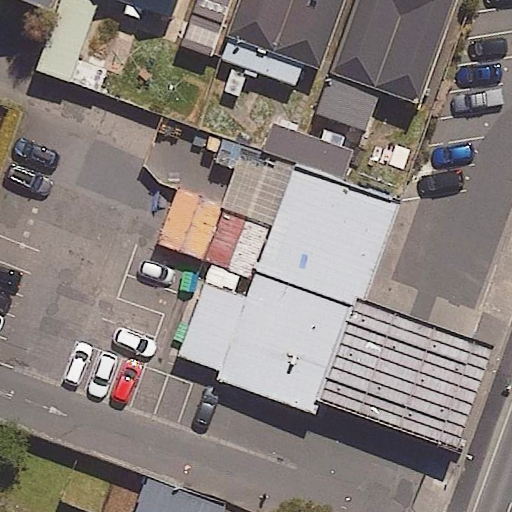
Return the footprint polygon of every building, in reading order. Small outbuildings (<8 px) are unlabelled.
[(73,0),(38,0),(69,11),(73,0)] [(108,0),(128,7),(125,16),(141,22),(144,13),(178,26),(187,0),(108,0)] [(233,0),(202,0),(186,48),(214,57),(233,0)] [(307,64),(323,70),(347,0),(247,0),(225,64),(233,67),(223,95),(243,102),(253,74),(298,90),(307,64)] [(461,0),(363,0),(321,118),(369,135),(383,95),(423,110),(461,0)] [(410,207),(302,167),(254,299),(209,283),(182,356),(226,372),(223,380),(331,420),(337,405),(375,301),(410,207)] [(506,346),(375,301),(337,405),(470,453),(506,346)] [(224,511),(225,510),(148,481),(136,511),(224,511)]
